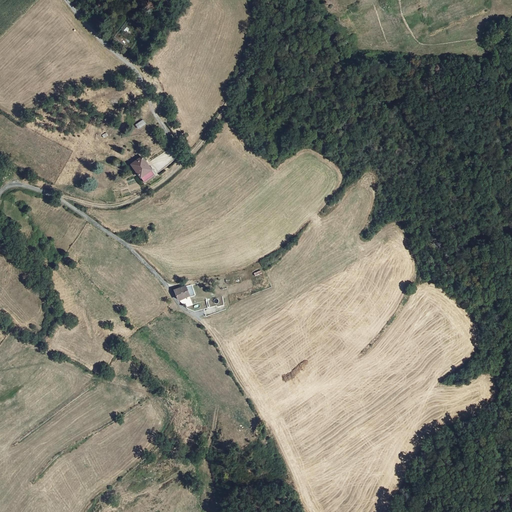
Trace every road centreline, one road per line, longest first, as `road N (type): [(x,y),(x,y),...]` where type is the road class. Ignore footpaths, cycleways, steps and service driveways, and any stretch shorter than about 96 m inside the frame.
road 1 (track): [(50,194),(126,202),(188,157),(235,84),(260,0)]
road 2 (unclassified): [(0,193),(17,185),(61,200),(145,263),(185,309)]
road 3 (track): [(157,165),(172,144),(139,76),(65,0)]
